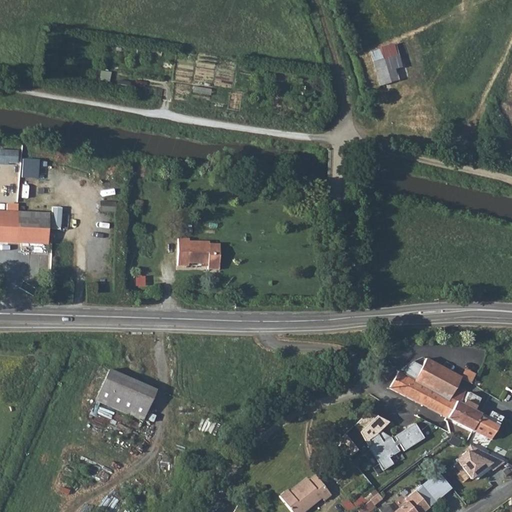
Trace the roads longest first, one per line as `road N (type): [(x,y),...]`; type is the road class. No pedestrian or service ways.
road 1 (tertiary): [(258,320),(0,313)]
road 2 (residential): [(359,386),(354,396),(296,410),(271,428),(237,458),(212,511)]
road 3 (unclassified): [(349,317),(336,210),(341,134)]
road 4 (track): [(341,134),(511,180)]
road 5 (tertiary): [(511,311),(349,317)]
road 6 (residential): [(258,320),(265,341),(285,351),(354,358),(359,386)]
